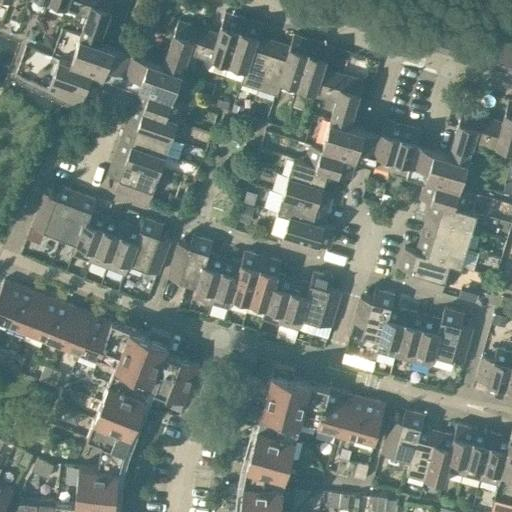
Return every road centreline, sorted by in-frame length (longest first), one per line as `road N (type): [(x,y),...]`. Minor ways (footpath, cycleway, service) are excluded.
road 1 (residential): [(357,275),(101,189),(95,168),(145,0)]
road 2 (residential): [(221,338),(1,257)]
road 3 (residential): [(462,403),(487,312),(357,275)]
road 4 (residential): [(398,48),(349,208),(373,229)]
road 5 (residential): [(373,229),(404,222),(452,64)]
road 6 (residential): [(177,511),(182,463),(221,338)]
road 7 (residential): [(244,0),(398,48)]
